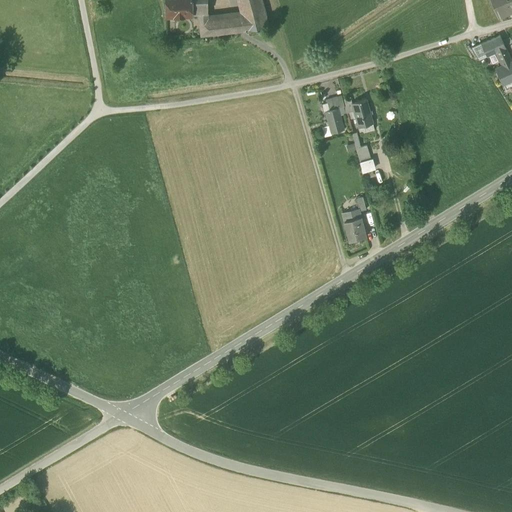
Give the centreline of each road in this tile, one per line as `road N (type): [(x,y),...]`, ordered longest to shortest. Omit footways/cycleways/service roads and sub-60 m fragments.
road 1 (tertiary): [(123,415),(511,177)]
road 2 (unclassified): [(101,111),(292,85),(511,25)]
road 3 (residential): [(446,511),(244,469),(181,448),(123,415)]
road 4 (track): [(344,278),(292,85)]
road 5 (residential): [(0,490),(123,415)]
road 6 (track): [(0,205),(101,111)]
road 7 (tertiary): [(123,415),(0,356)]
